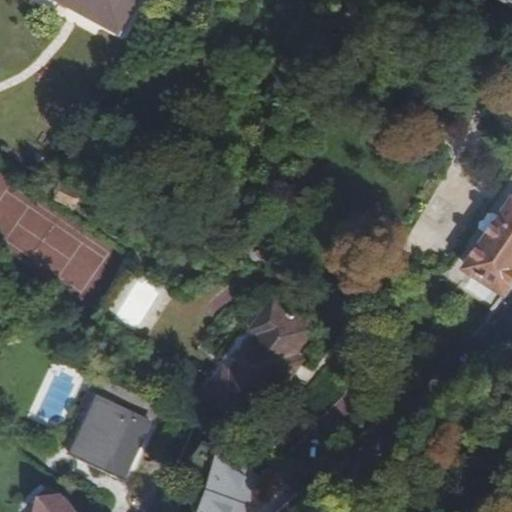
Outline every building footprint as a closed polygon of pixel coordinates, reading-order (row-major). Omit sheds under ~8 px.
[(57,0),(119,33),(137,0),(57,0)] [(64,184),(56,200),(76,210),(84,193),(64,184)] [(511,204),(469,270),(507,296),(511,288),(511,204)] [(232,372),(226,368),(204,399),(243,427),(262,400),(269,404),(299,360),(294,355),(313,328),(274,300),(253,330),(258,335),(232,372)] [(155,422),(99,396),(71,454),(126,481),(155,422)] [(237,441),(213,423),(186,464),(203,475),(218,450),(227,456),(237,441)] [(38,511),(78,511),(65,495),(56,495),(39,508),(38,511)]
